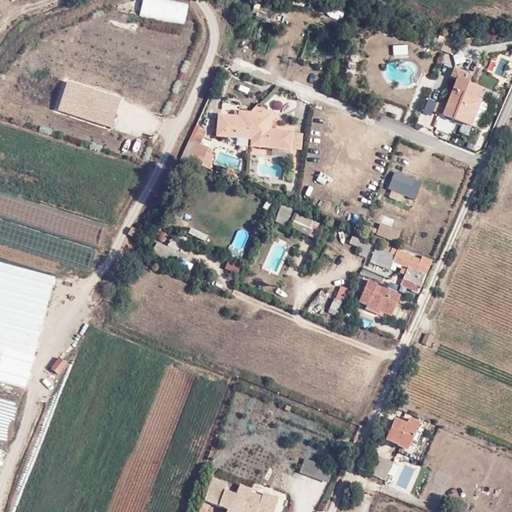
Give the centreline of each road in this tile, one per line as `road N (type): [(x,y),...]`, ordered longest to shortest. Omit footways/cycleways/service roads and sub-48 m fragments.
road 1 (track): [(203,0),(215,25),(205,68),(150,187),(93,283),(55,327),(0,509)]
road 2 (unclassified): [(511,93),(331,511)]
